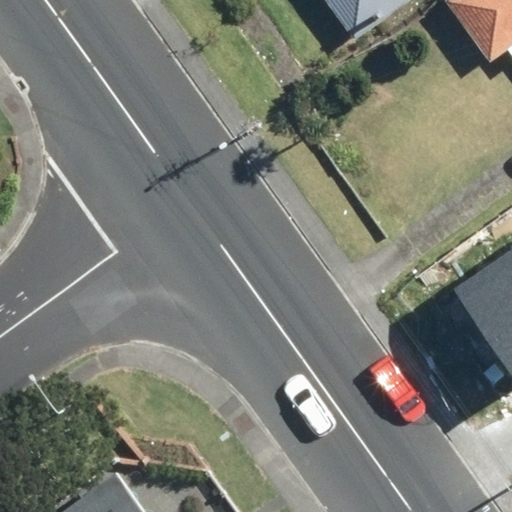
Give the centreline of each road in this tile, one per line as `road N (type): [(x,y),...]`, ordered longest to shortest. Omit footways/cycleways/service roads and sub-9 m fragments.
road 1 (secondary): [(196,196),(421,511)]
road 2 (secondary): [(54,0),(196,196)]
road 3 (residential): [(196,196),(0,337)]
